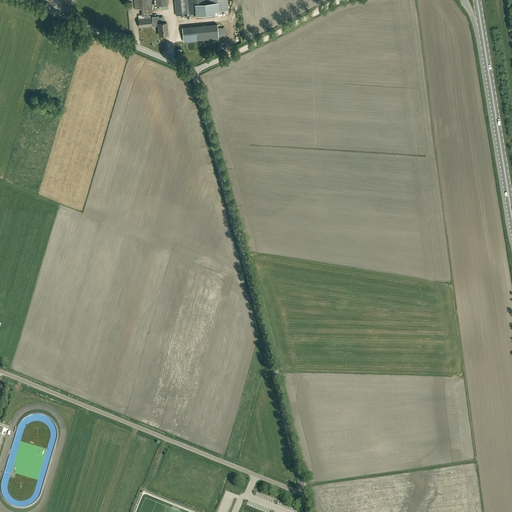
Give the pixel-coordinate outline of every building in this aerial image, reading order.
[(136,0),(134,0),(135,9),(141,9),(142,16),(144,15),(144,18),(138,19),(139,27),(151,26),(151,21),(151,18),(150,18),(150,12),(152,11),(151,0),(155,0),(157,6),(168,5),(167,0),(136,0)] [(174,0),(176,15),(208,12),(206,0),(174,0)] [(207,0),(208,9),(214,9),(214,12),(228,10),(227,0),(207,0)] [(152,21),(151,21),(151,26),(158,25),(159,35),(168,34),(167,22),(164,22),(159,23),(159,17),(158,16),(152,17),(152,21)] [(183,41),(219,38),(217,24),(182,28),(183,41)]
